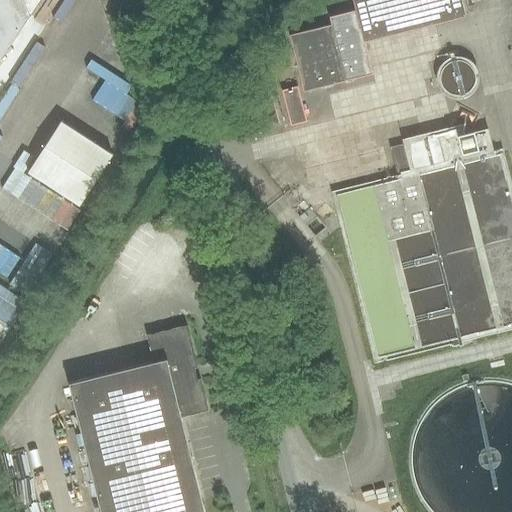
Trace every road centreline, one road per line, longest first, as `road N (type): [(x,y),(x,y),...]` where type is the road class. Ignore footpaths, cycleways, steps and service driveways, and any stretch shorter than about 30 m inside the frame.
road 1 (unclassified): [(297,511),(190,100),(148,0)]
road 2 (unknown): [(0,155),(74,52)]
